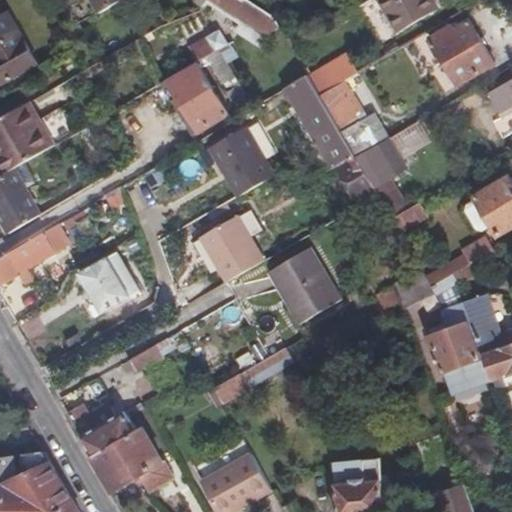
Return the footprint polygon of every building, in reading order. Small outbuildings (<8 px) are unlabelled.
[(94,0),(98,8),(111,0),(94,0)] [(215,0),(247,20),(238,25),(242,32),(274,14),(273,12),(254,0),(215,0)] [(438,5),(434,0),(380,0),(398,29),(438,5)] [(0,14),(0,80),(36,59),(7,10),(0,14)] [(432,38),(463,93),(499,71),(468,17),(432,38)] [(217,28),(204,36),(212,49),(218,46),(225,41),(217,28)] [(235,73),(218,46),(212,49),(208,52),(224,78),(235,73)] [(325,66),(335,84),(358,70),(348,53),(325,66)] [(198,57),(163,78),(194,131),(230,111),(198,57)] [(277,79),(285,92),(288,90),(310,77),(299,58),(285,67),(288,72),(277,79)] [(310,77),(288,90),(334,169),(342,164),(356,155),(324,101),(320,93),(310,77)] [(511,109),(511,81),(489,95),(502,116),(511,109)] [(56,140),(32,97),(27,99),(53,142),(56,140)] [(53,142),(27,99),(0,115),(0,149),(10,167),(12,166),(53,142)] [(109,109),(91,120),(98,132),(116,122),(109,109)] [(404,145),(422,136),(416,124),(398,133),(404,145)] [(224,158),(220,160),(240,196),(273,176),(277,177),(247,128),(217,146),(224,158)] [(387,138),(356,155),(373,183),(386,176),(404,165),(387,138)] [(211,166),(220,160),(224,158),(217,146),(203,152),(211,166)] [(0,149),(0,159),(5,169),(10,167),(0,149)] [(356,155),(342,164),(364,200),(378,192),(373,183),(356,155)] [(10,167),(5,169),(17,190),(24,187),(12,166),(10,167)] [(17,190),(5,169),(0,172),(0,215),(8,231),(39,213),(24,187),(17,190)] [(477,193),(499,231),(511,223),(511,177),(511,175),(477,193)] [(392,215),(406,207),(386,176),(373,183),(378,192),(392,215)] [(424,203),(397,215),(403,230),(431,217),(424,203)] [(201,236),(227,280),(262,259),(237,214),(201,236)] [(66,245),(55,226),(9,253),(19,272),(66,245)] [(462,247),(470,261),(492,249),(484,235),(462,247)] [(294,299),(306,319),(343,298),(311,246),(270,269),(289,302),(294,299)] [(119,248),(80,270),(103,307),(140,286),(119,248)] [(0,283),(19,272),(9,253),(0,258),(0,283)] [(294,299),(289,302),(300,322),(306,319),(294,299)] [(496,309),(472,316),(496,385),(511,379),(511,340),(506,343),(496,309)] [(446,368),(483,356),(471,320),(434,333),(446,368)] [(143,348),(128,356),(135,368),(162,353),(155,341),(143,348)] [(250,384),(242,369),(215,385),(222,400),(250,384)] [(133,409),(142,404),(146,402),(142,398),(125,407),(126,408),(129,411),(133,409)] [(138,429),(129,411),(126,408),(82,434),(94,454),(138,429)] [(133,409),(129,411),(138,429),(94,454),(123,504),(141,494),(143,498),(152,493),(158,503),(181,490),(133,409)] [(383,511),(375,442),(330,447),(337,511),(383,511)] [(78,511),(43,451),(0,456),(0,476),(3,480),(0,511),(78,511)] [(232,511),(272,489),(251,452),(201,481),(219,511),(232,511)] [(474,511),(464,481),(434,491),(440,511),(474,511)]
